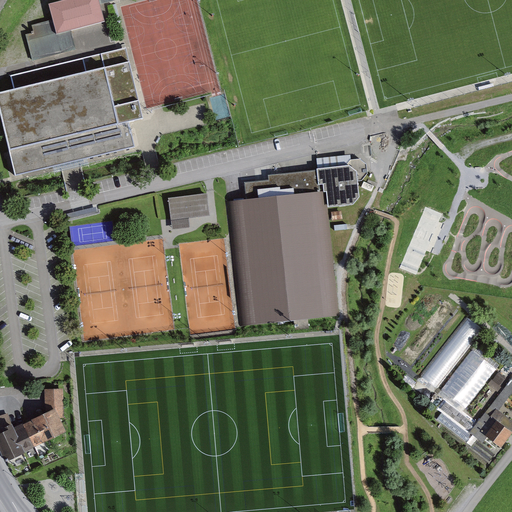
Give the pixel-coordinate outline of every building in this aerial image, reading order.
[(75,0),(77,4),(42,12),(46,28),(24,33),(16,35),(24,68),(68,57),(64,39),(96,31),(92,12),(112,7),(110,0),(75,0)] [(7,98),(0,99),(0,153),(7,182),(127,155),(121,131),(110,133),(97,77),(79,81),(76,67),(4,84),(7,98)] [(248,198),(230,200),(242,324),(337,315),(328,206),(356,203),(363,194),(362,179),(370,172),(370,163),(362,157),(354,157),(354,153),(318,156),(319,168),(271,173),(271,180),(248,182),(248,198)] [(173,228),(191,226),(191,216),(211,214),(209,193),(170,196),(173,228)] [(468,319),(422,377),(437,387),(482,330),(468,319)] [(473,352),(442,390),(465,408),(496,369),(473,352)] [(511,379),(470,433),(483,443),(487,437),(501,449),(506,441),(511,432),(511,421),(499,411),(511,394),(511,379)] [(4,436),(0,437),(0,447),(6,462),(65,434),(57,419),(63,418),(62,392),(46,393),(47,416),(32,422),(33,424),(13,432),(11,427),(7,416),(0,418),(0,427),(1,430),(4,436)] [(472,437),(442,414),(437,420),(468,443),(472,437)]
